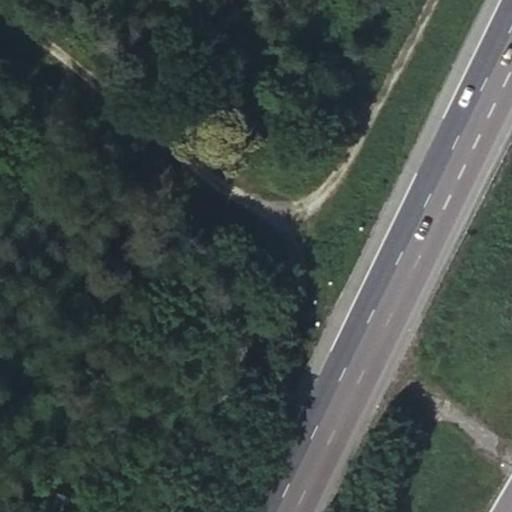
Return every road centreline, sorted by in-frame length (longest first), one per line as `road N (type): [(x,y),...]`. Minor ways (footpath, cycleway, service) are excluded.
road 1 (track): [(207,511),(291,342),(301,209),(355,145),(433,0)]
road 2 (trunk): [(511,50),(282,511)]
road 3 (track): [(0,8),(164,147),(258,197),(301,209)]
